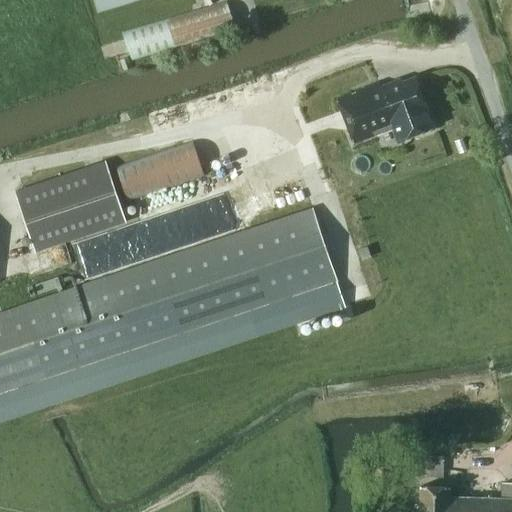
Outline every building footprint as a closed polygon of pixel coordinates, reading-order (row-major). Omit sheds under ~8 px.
[(135,0),(94,0),(98,11),(135,0)] [(123,32),(131,61),(235,30),(227,1),(123,32)] [(342,111),(346,121),(345,122),(353,143),(354,143),(375,135),(376,135),(372,123),(389,117),(394,130),(396,130),(399,138),(432,126),(425,107),(426,107),(415,78),(401,83),(400,80),(381,87),(379,83),(355,92),(352,93),(337,99),(336,99),(341,111),(342,111)] [(185,116),(188,127),(238,114),(233,94),(153,114),(155,124),(185,116)] [(203,176),(191,142),(115,168),(127,202),(203,176)] [(126,222),(105,161),(15,191),(35,253),(126,222)] [(20,306),(0,312),(0,393),(44,378),(252,309),(337,281),(312,209),(20,306)] [(371,257),(367,247),(359,250),(363,260),(371,257)] [(36,298),(68,289),(64,276),(32,285),(36,298)] [(44,378),(0,393),(0,419),(54,401),(260,333),(344,305),(337,281),(252,309),(44,378)] [(422,479),(443,480),(443,455),(423,455),(422,479)] [(511,511),(511,483),(502,483),(502,499),(449,498),(449,487),(420,486),(418,511),(511,511)]
